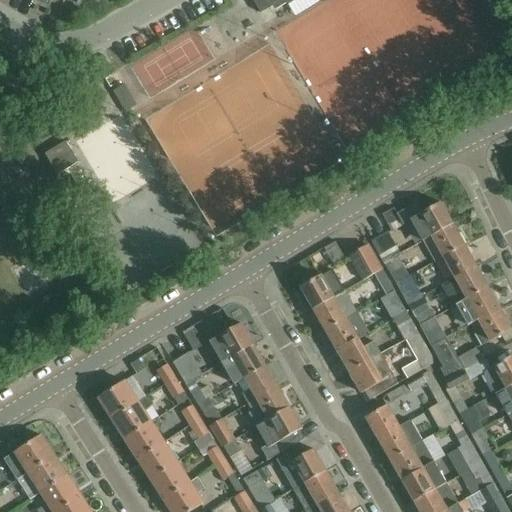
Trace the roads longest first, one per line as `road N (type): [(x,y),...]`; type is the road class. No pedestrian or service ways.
road 1 (residential): [(242,272),(389,511)]
road 2 (tertiary): [(242,272),(466,139)]
road 3 (tertiary): [(55,385),(242,272)]
road 4 (unclassified): [(167,0),(83,42),(33,41),(0,21)]
road 5 (residential): [(136,511),(55,385)]
